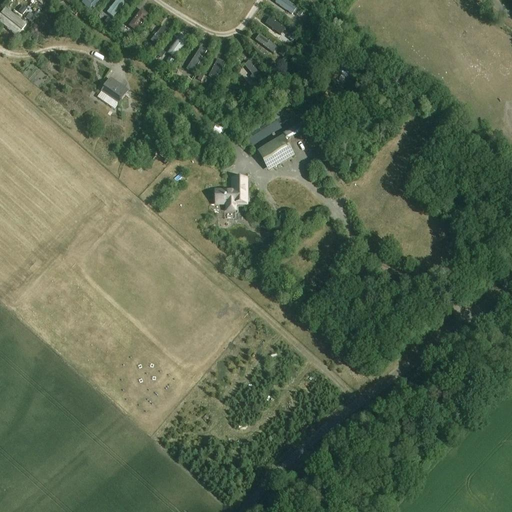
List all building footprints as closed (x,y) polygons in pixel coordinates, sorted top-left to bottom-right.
[(85,0),(83,2),(93,11),(102,0),(85,0)] [(116,18),(128,0),(111,0),(104,9),(116,18)] [(278,0),(277,4),(296,13),(300,5),(289,0),(278,0)] [(137,32),(150,15),(144,10),(131,28),(137,32)] [(267,23),(282,35),(288,29),(273,16),(267,23)] [(155,34),(161,40),(171,30),(165,24),(155,34)] [(168,52),(176,58),(190,40),(183,34),(168,52)] [(259,42),(255,47),(271,59),(280,48),(262,34),(257,40),(259,42)] [(202,46),(188,68),(195,73),(209,50),(202,46)] [(210,76),(217,80),(227,62),(219,58),(210,76)] [(246,65),(254,74),(251,77),(257,84),(265,78),(251,61),(246,65)] [(119,106),(129,92),(110,79),(101,93),(119,106)] [(252,147),(283,129),(278,120),(247,138),(252,147)] [(289,141),(305,132),(301,124),(285,133),(289,141)] [(259,152),(287,135),(283,130),(255,146),(259,152)] [(285,139),(258,154),(269,174),(296,158),(285,139)] [(247,181),(233,181),(233,192),(217,192),(217,194),(216,195),(216,199),(217,200),(217,205),(227,205),(227,212),(236,212),(236,205),(247,205),(247,181)]
